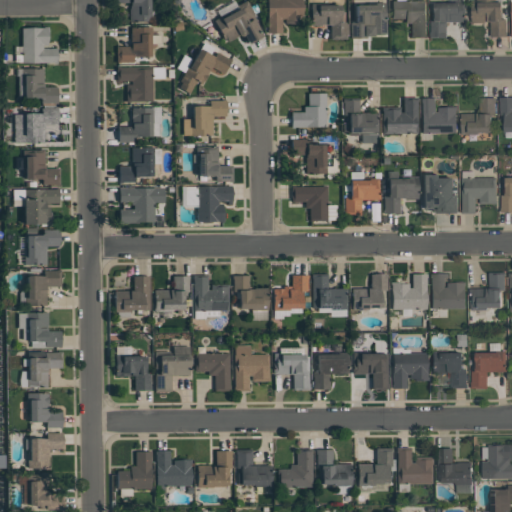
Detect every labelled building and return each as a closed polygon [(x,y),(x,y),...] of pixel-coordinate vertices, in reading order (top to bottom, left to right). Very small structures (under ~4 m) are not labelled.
[(150,0),(150,5),(152,5),(152,21),(129,21),(129,8),(130,8),(130,2),(117,2),(117,0),(150,0)] [(214,20),(222,16),(221,14),(247,0),(254,14),(252,15),(264,36),(250,43),(245,34),(243,36),(239,35),(228,41),(223,31),(221,32),(214,20)] [(282,32),(267,32),(267,0),(302,0),(304,7),(303,16),(303,23),(285,23),(285,18),(282,18),(282,32)] [(427,0),(428,19),(426,19),(427,37),(412,37),(411,22),(406,22),(406,18),(393,18),(393,0),(427,0)] [(435,1),(465,0),(466,21),(447,22),(447,37),(431,38),(431,31),(432,31),(431,19),(435,19),(435,1)] [(508,36),(491,36),(491,21),(485,21),(485,22),(473,22),(473,1),(478,1),(478,0),(496,0),(496,2),(503,2),(504,7),(503,11),(503,19),(507,19),(507,31),(508,31),(508,36)] [(386,34),(375,34),(375,36),(367,36),(367,37),(351,38),(351,22),(357,22),(357,2),(386,2),(386,34)] [(331,24),(312,25),(311,3),(323,3),(323,5),(341,5),(343,10),(341,22),(346,22),(346,23),(348,23),(348,34),(346,34),(347,39),(331,39),(331,24)] [(14,61),(14,54),(21,54),(21,27),(44,27),(44,26),(48,26),(48,45),(43,45),(43,48),(56,48),(58,55),(56,62),(21,62),(21,61),(14,61)] [(151,56),(133,56),(133,62),(120,62),(116,62),(116,46),(131,46),(130,27),(152,26),(152,34),(160,34),(160,43),(151,43),(151,56)] [(211,66),(207,74),(208,74),(204,81),(203,80),(201,84),(197,81),(195,83),(189,93),(179,87),(182,81),(180,81),(184,72),(176,67),(183,54),(194,60),(204,42),(214,47),(210,54),(214,56),(217,52),(231,60),(224,73),(211,66)] [(152,101),(126,101),(126,84),(132,84),(132,80),(116,80),(116,66),(120,66),(152,66),(152,101)] [(43,68),(43,87),(57,87),(57,103),(41,103),(41,97),(24,97),(24,84),(21,84),(21,68),(43,68)] [(326,92),(326,126),(294,127),(294,128),(291,128),(291,112),(304,111),(304,106),(308,106),(308,93),(326,92)] [(418,97),(418,101),(417,101),(417,133),(383,133),(383,110),(382,110),(382,106),(400,106),(400,112),(403,112),(403,97),(418,97)] [(496,97),(495,115),(493,115),(493,132),(478,132),(478,134),(462,134),(462,113),(480,113),(480,97),(496,97)] [(378,142),(361,143),(361,133),(359,133),(359,135),(350,135),(350,115),(344,115),(344,101),(343,101),(343,98),(359,98),(359,112),(378,112),(378,142)] [(435,98),(436,112),(439,111),(439,107),(456,106),(456,114),(458,122),(457,132),(423,132),(422,102),(421,102),(421,98),(435,98)] [(511,133),(502,134),(502,127),(499,127),(498,98),(511,98),(511,133)] [(225,116),(212,116),(212,135),(182,135),(183,107),(193,107),(193,106),(210,106),(210,100),(222,100),(222,99),(225,99),(227,107),(225,116)] [(14,114),(25,114),(25,113),(41,112),(41,108),(54,107),(57,107),(59,115),(58,123),(43,124),(44,142),(14,143),(14,114)] [(132,107),(153,107),(153,123),(152,123),(153,136),(135,136),(135,142),(118,142),(118,126),(132,126),(132,118),(131,118),(131,111),(132,111),(132,107)] [(325,144),(326,173),(305,173),(305,154),(291,155),(291,139),(307,138),(307,144),(325,144)] [(198,176),(198,163),(196,163),(196,146),(217,146),(218,158),(217,158),(217,165),(232,165),(233,181),(228,182),(228,181),(215,181),(215,175),(198,176)] [(131,147),(153,147),(153,148),(160,148),(160,163),(153,163),(153,176),(137,176),(137,177),(135,177),(135,182),(119,182),(119,165),(133,165),(133,160),(131,160),(131,147)] [(59,185),(55,185),(55,184),(42,184),(42,178),(26,179),(26,167),(23,167),(22,150),(44,149),(44,165),(45,165),(45,168),(59,168),(59,185)] [(462,213),(462,209),(463,209),(462,171),(474,170),(474,177),(497,177),(497,203),(480,204),(480,198),(476,198),(476,212),(462,213)] [(380,199),(362,199),(362,200),(360,200),(360,214),(345,214),(345,197),(349,197),(349,171),(362,171),(362,178),(379,178),(379,194),(380,194),(380,199)] [(383,213),(383,196),(389,196),(389,179),(388,179),(388,171),(397,171),(397,176),(418,176),(418,198),(406,198),(406,197),(400,197),(400,213),(383,213)] [(438,212),(437,210),(433,210),(433,208),(426,208),(426,207),(424,207),(424,174),(442,174),(442,177),(455,177),(455,194),(458,194),(459,212),(438,212)] [(511,212),(500,213),(500,196),(503,195),(503,178),(511,178),(511,212)] [(185,186),(231,185),(233,193),(232,204),(228,204),(227,200),(218,200),(218,204),(222,203),(222,206),(225,213),(223,220),(223,222),(219,222),(219,221),(198,222),(198,204),(185,204),(185,186)] [(326,186),(327,204),(338,204),(339,219),(309,220),(309,207),(305,208),(305,201),(291,201),(291,186),(326,186)] [(119,187),(163,187),(164,203),(154,203),(154,221),(138,222),(119,223),(119,209),(133,209),(133,204),(131,204),(131,201),(119,201),(119,187)] [(52,224),(48,224),(48,223),(25,223),(25,199),(13,199),(13,189),(55,189),(55,188),(59,188),(59,203),(46,203),(46,206),(50,206),(50,211),(52,211),(52,224)] [(60,245),(46,246),(46,264),(24,265),(24,248),(27,248),(27,235),(42,235),(42,234),(43,234),(43,229),(56,229),(56,228),(60,228),(60,245)] [(61,286),(46,286),(46,305),(28,305),(28,276),(44,276),(44,270),(57,270),(57,269),(61,269),(61,286)] [(470,288),(489,288),(489,272),(506,272),(506,276),(505,276),(505,290),(503,290),(503,307),(470,308),(470,288)] [(347,309),(330,309),(330,307),(312,307),(312,278),(311,278),(311,273),(327,273),(327,288),(347,288),(347,309)] [(387,273),(387,277),(386,277),(386,290),(381,290),(384,302),(382,307),(369,307),(369,309),(353,309),(352,288),(371,288),(370,273),(387,273)] [(427,308),(392,309),(392,284),(390,284),(390,281),(400,281),(400,283),(409,283),(409,287),(412,287),(412,273),(427,273),(427,276),(426,276),(427,308)] [(466,281),(466,285),(465,285),(466,308),(431,308),(431,277),(429,277),(429,273),(448,273),(448,277),(445,277),(445,287),(448,287),(448,282),(464,282),(464,281),(466,281)] [(301,312),(289,312),(289,315),(282,315),(282,318),(273,318),(273,288),(283,288),(283,286),(291,286),(291,274),(308,274),(308,278),(307,278),(307,291),(301,291),(303,303),(301,307),(301,312)] [(184,309),(182,309),(182,317),(162,317),(162,311),(154,311),(154,290),(172,289),(172,276),(189,275),(189,292),(185,292),(185,293),(184,293),(184,309)] [(228,310),(219,310),(219,316),(205,316),(205,318),(194,319),(193,279),(193,275),(207,275),(207,290),(211,290),(211,284),(228,284),(228,310)] [(266,287),(268,299),(266,309),(267,319),(251,319),(251,308),(240,308),(240,298),(236,298),(236,291),(233,291),(233,279),(232,279),(232,275),(249,275),(249,287),(266,287)] [(149,276),(149,310),(132,310),(132,312),(130,312),(130,317),(115,317),(115,290),(133,290),(133,276),(149,276)] [(48,312),(48,331),(61,331),(61,346),(45,347),(31,348),(31,341),(27,341),(27,339),(17,339),(17,327),(18,327),(17,313),(26,313),(26,312),(48,312)] [(269,354),(269,372),(270,372),(270,381),(251,381),(251,375),(248,375),(248,390),(234,390),(233,354),(234,354),(234,345),(250,345),(250,354),(269,354)] [(189,375),(171,375),(171,383),(172,391),(155,391),(155,351),(173,351),(173,346),(189,346),(189,355),(191,355),(192,361),(189,367),(189,375)] [(309,389),(293,389),(293,373),(273,374),(273,369),(274,369),(274,352),(279,352),(279,346),(303,346),(303,354),(305,354),(305,356),(309,356),(309,389)] [(463,353),(465,357),(464,368),(467,368),(467,384),(468,384),(468,387),(451,388),(451,372),(433,372),(433,350),(447,350),(447,353),(463,353)] [(477,352),(489,352),(489,351),(506,350),(506,366),(507,366),(507,371),(487,371),(488,388),(471,388),(471,382),(472,382),(472,369),(477,369),(477,368),(477,352)] [(62,367),(47,367),(47,387),(26,387),(26,370),(29,370),(29,358),(28,358),(28,351),(44,351),(44,352),(58,352),(58,351),(62,351),(62,367)] [(329,389),(313,389),(313,384),(314,384),(314,371),(318,371),(318,354),(336,353),(336,351),(347,351),(349,362),(347,373),(329,373),(329,389)] [(389,388),(372,388),(372,373),(352,373),(353,351),(369,351),(369,353),(388,353),(388,382),(389,382),(389,388)] [(228,352),(229,385),(230,385),(230,390),(214,390),(214,374),(208,375),(208,370),(195,371),(195,353),(228,352)] [(393,353),(427,353),(428,363),(427,373),(427,377),(428,377),(428,380),(416,380),(416,378),(410,378),(410,374),(407,374),(407,388),(392,388),(392,384),(393,384),(393,353)] [(115,376),(115,354),(131,354),(131,356),(146,356),(146,373),(149,372),(150,386),(151,385),(151,390),(134,390),(134,375),(115,376)] [(48,393),(48,396),(49,396),(49,403),(48,403),(48,411),(62,411),(62,428),(59,428),(59,427),(46,427),(46,422),(30,422),(30,409),(27,409),(27,393),(48,393)] [(48,468),(27,468),(27,451),(30,451),(30,438),(46,438),(46,433),(59,433),(59,432),(62,432),(64,440),(62,449),(48,448),(48,468)] [(511,478),(488,478),(488,444),(511,443),(511,459),(510,459),(510,463),(511,463),(511,478)] [(432,456),(432,461),(431,461),(431,483),(409,483),(409,491),(398,491),(397,451),(396,451),(396,448),(411,447),(411,458),(411,463),(414,463),(414,457),(432,456)] [(392,448),(392,466),(388,466),(390,478),(388,483),(374,483),(374,485),(358,485),(358,464),(376,463),(376,448),(392,448)] [(452,448),(453,462),(471,461),(473,474),(472,484),(470,484),(471,492),(456,493),(456,482),(442,483),(441,465),(437,465),(436,448),(452,448)] [(252,449),(252,465),(270,464),(272,475),(270,485),(254,486),(254,484),(238,485),(237,472),(241,472),(241,467),(236,467),(236,453),(235,453),(235,449),(252,449)] [(278,487),(278,473),(277,473),(277,468),(290,468),(290,464),(296,464),(296,449),(312,449),(312,487),(278,487)] [(332,449),(333,464),(350,464),(352,475),(351,485),(334,486),(334,483),(321,484),(321,466),(317,466),(316,454),(315,449),(332,449)] [(191,485),(165,485),(165,493),(157,493),(156,450),(170,450),(170,464),(173,464),(173,460),(191,459),(191,485)] [(198,487),(197,466),(215,466),(215,450),(232,450),(232,453),(231,453),(231,467),(229,467),(229,470),(228,470),(228,485),(226,485),(226,486),(213,486),(213,487),(198,487)] [(117,470),(130,470),(130,466),(135,466),(135,451),(151,451),(151,488),(132,488),(132,495),(120,496),(120,488),(117,488),(117,470)] [(30,504),(29,491),(27,491),(26,474),(43,474),(43,473),(48,473),(48,490),(49,490),(49,494),(63,493),(64,509),(46,510),(46,505),(40,505),(40,506),(32,506),(32,504),(30,504)] [(510,511),(488,511),(488,503),(491,503),(491,488),(509,488),(509,485),(511,484),(511,500),(510,500),(510,511)]
